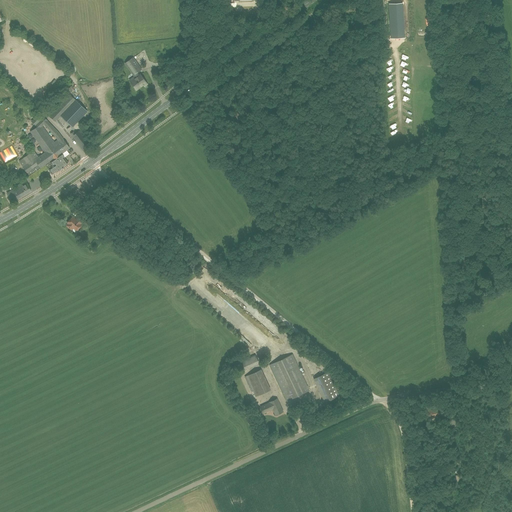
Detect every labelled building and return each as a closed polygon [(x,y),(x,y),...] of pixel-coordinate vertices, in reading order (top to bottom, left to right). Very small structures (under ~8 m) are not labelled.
[(415,0),(408,0),(408,11),(416,11),(416,8),(415,8),(415,0)] [(407,5),(394,6),(396,40),(409,39),(407,5)] [(147,84),(146,82),(140,75),(139,76),(136,72),(141,69),(133,58),(125,63),(133,75),(128,79),(136,89),(142,85),(144,87),(147,84)] [(28,82),(34,75),(32,73),(26,79),(28,82)] [(50,116),(55,121),(61,115),(72,127),(87,112),(75,100),(70,95),(50,116)] [(35,172),(28,177),(31,181),(48,169),(52,174),(58,169),(59,170),(64,167),(63,166),(68,163),(64,157),(61,153),(70,148),(64,139),(59,143),(58,142),(55,145),(42,126),(44,124),(49,129),(52,126),(44,117),(42,119),(38,115),(31,121),(35,125),(36,125),(37,127),(30,131),(46,152),(36,159),(35,157),(28,163),(32,168),(35,172)] [(86,153),(93,148),(79,131),(74,134),(73,132),(70,134),(86,153)] [(8,146),(13,156),(18,154),(12,144),(8,146)] [(6,147),(1,150),(6,160),(11,157),(6,147)] [(15,188),(21,197),(31,191),(26,182),(15,188)] [(12,202),(21,197),(15,188),(7,193),(12,202)] [(67,223),(68,224),(68,225),(68,226),(68,227),(68,228),(69,228),(70,228),(70,229),(71,229),(72,228),(73,228),(76,231),(81,225),(81,224),(84,221),(79,216),(75,220),(72,217),(67,223)] [(121,238),(130,235),(128,229),(119,232),(121,238)] [(249,301),(243,307),(246,310),(252,304),(249,301)] [(235,316),(266,340),(269,336),(238,313),(235,316)] [(286,401),(309,390),(292,354),(270,365),(286,401)] [(242,370),(259,363),(255,355),(239,362),(242,370)] [(317,361),(308,364),(310,370),(319,367),(317,361)] [(254,397),(270,389),(261,369),(245,377),(254,397)] [(339,396),(328,372),(313,378),(324,402),(339,396)] [(283,412),(277,399),(269,402),(270,403),(260,407),(263,413),(273,409),(275,415),(283,412)] [(437,408),(429,411),(431,418),(439,416),(437,408)]
